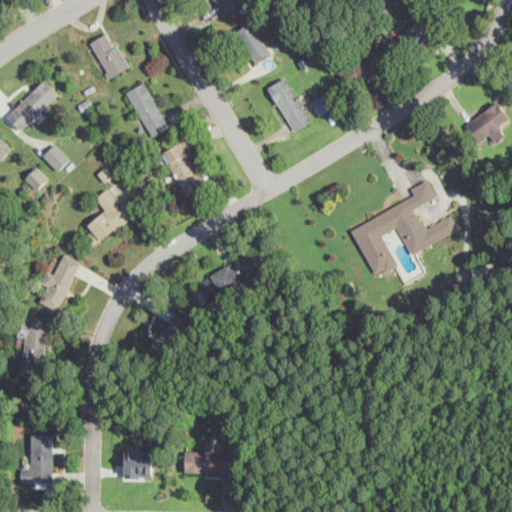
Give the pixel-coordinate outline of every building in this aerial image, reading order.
[(243,5),(240,0),(214,0),(224,16),(243,5)] [(256,62),(272,52),(252,20),(236,29),(256,62)] [(397,35),(410,52),(431,36),(419,20),(397,35)] [(91,41),(112,76),(131,65),(117,44),(114,45),(106,32),(91,41)] [(339,70),(350,87),(375,71),(364,53),(339,70)] [(313,120),(285,75),(268,86),(295,130),(313,120)] [(21,129),(60,92),(45,77),(7,115),(21,129)] [(127,91),(153,135),(171,124),(145,81),(127,91)] [(319,114),(336,105),(329,91),(312,100),(319,114)] [(479,142),(490,133),(496,142),(506,135),(499,127),(511,117),(499,100),(467,124),(479,142)] [(0,158),(11,146),(0,136),(0,158)] [(186,195),(205,184),(186,154),(192,151),(185,139),(162,152),(186,195)] [(71,158),(56,142),(44,154),(59,170),(71,158)] [(25,177),(38,189),(49,177),(37,165),(25,177)] [(98,172),(105,181),(113,175),(106,166),(98,172)] [(352,229),(376,272),(384,268),(386,271),(399,264),(383,234),(397,225),(413,252),(460,228),(452,213),(428,227),(425,221),(422,222),(417,212),(415,213),(413,209),(438,194),(428,178),(412,188),(415,193),(352,229)] [(138,212),(127,199),(120,205),(107,188),(96,196),(106,209),(88,224),(92,229),(85,235),(93,245),(100,238),(101,239),(114,228),(116,230),(138,212)] [(201,281),(213,300),(262,269),(251,250),(201,281)] [(58,310),(83,261),(66,252),(56,273),(48,269),(41,281),(49,285),(41,301),(58,310)] [(471,265),(476,278),(497,270),(493,257),(471,265)] [(198,321),(175,308),(148,354),(171,367),(198,321)] [(22,373),(42,376),(50,319),(22,316),(18,342),(26,342),(22,373)] [(21,481),(54,481),(54,432),(32,432),(32,466),(21,466),(21,481)] [(126,476),(153,475),(152,449),(125,449),(126,476)] [(235,449),(186,449),(186,472),(235,472),(235,449)]
